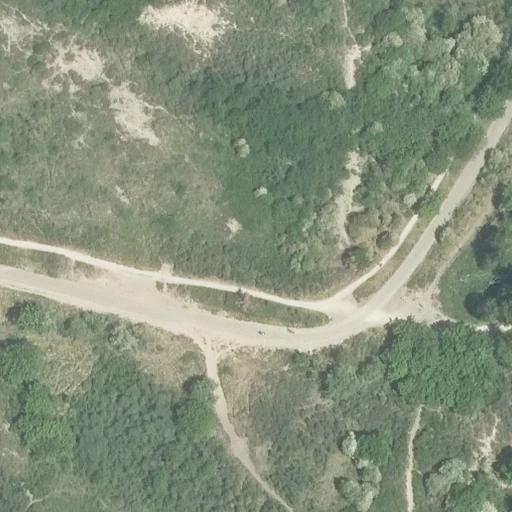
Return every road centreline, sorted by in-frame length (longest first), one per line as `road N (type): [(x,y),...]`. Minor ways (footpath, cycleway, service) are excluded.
road 1 (unknown): [(287,511),(231,443),(209,337),(294,345),(371,334),(430,296),(511,189)]
road 2 (unknown): [(209,337),(0,285)]
